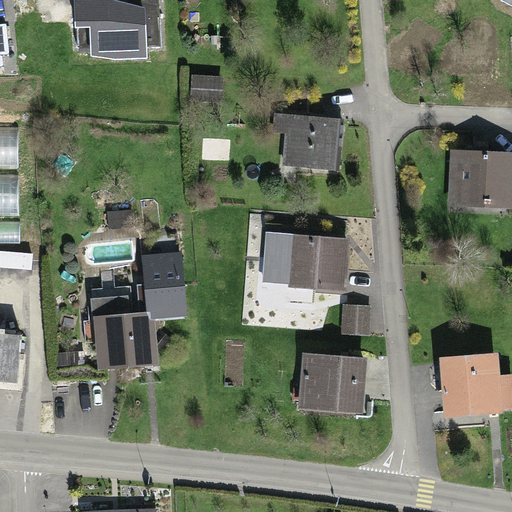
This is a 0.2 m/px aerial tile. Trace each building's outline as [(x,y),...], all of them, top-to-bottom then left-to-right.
[(115,0),(72,0),(74,60),(116,65),(148,61),(146,8),(115,0)] [(0,55),(11,55),(8,24),(0,24),(0,55)] [(219,82),(188,81),(188,105),(218,107),(219,82)] [(300,121),(274,119),(273,138),(281,139),(280,169),(335,172),(337,123),(300,121)] [(18,132),(0,131),(0,166),(17,166),(18,132)] [(511,157),(475,155),(450,153),(447,200),(511,204),(511,157)] [(17,178),(0,178),(0,213),(19,214),(17,178)] [(19,223),(0,223),(0,243),(19,244),(19,223)] [(314,241),(288,239),(284,290),(345,295),(348,243),(314,241)] [(179,278),(137,279),(138,316),(180,315),(179,278)] [(341,308),(339,336),(367,337),(368,309),(341,308)] [(148,318),(96,321),(99,368),(125,367),(151,365),(148,318)] [(17,342),(0,340),(0,386),(13,388),(17,342)] [(333,362),(302,360),(299,416),(359,420),(363,364),(333,362)] [(492,360),(439,363),(442,419),(475,417),(495,415),(492,360)]
